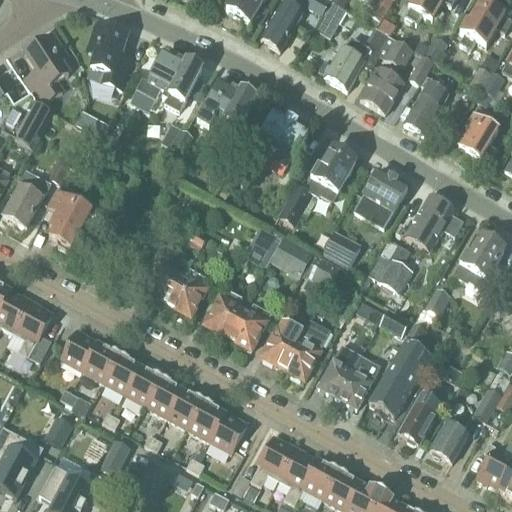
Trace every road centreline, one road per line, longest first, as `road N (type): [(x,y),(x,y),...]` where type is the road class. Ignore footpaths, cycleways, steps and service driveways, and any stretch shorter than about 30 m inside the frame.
road 1 (residential): [(462,511),(0,259)]
road 2 (residential): [(511,227),(236,66),(76,0)]
